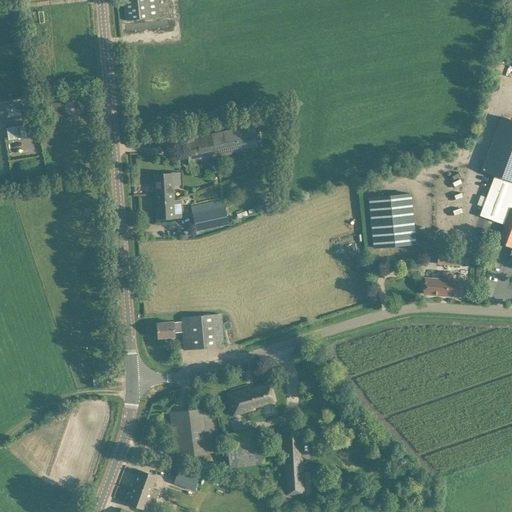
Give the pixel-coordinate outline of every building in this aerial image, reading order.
[(123,0),(126,20),(135,19),(147,18),(159,16),(157,0),(123,0)] [(64,101),(54,102),(56,116),(65,116),(64,101)] [(495,176),(479,216),(495,221),(502,224),(505,225),(498,242),(505,244),(511,247),(511,119),(502,116),(481,171),(494,175),(495,176)] [(184,141),(189,162),(190,169),(192,176),(199,174),(198,167),(196,160),(215,156),(216,157),(259,147),(254,125),(194,139),(184,141)] [(174,201),(174,200),(173,185),(180,184),(180,173),(155,174),(156,202),(174,201)] [(467,181),(465,175),(458,177),(462,189),(469,187),(467,181)] [(410,193),(369,197),(374,248),(415,244),(410,193)] [(182,199),(174,200),(174,201),(156,202),(157,219),(183,217),(182,199)] [(191,207),(192,212),(195,226),(196,231),(228,224),(223,200),(191,207)] [(460,264),(461,253),(441,251),(440,262),(460,264)] [(462,297),(462,287),(463,279),(452,278),(452,272),(444,271),(444,277),(425,276),(425,284),(424,294),(462,297)] [(202,316),(181,318),(181,322),(173,322),(157,323),(158,338),(175,337),(174,333),(182,332),(184,349),(224,346),(223,336),(221,315),(202,316)] [(253,405),(253,407),(274,401),(269,384),(249,390),(249,388),(227,395),(233,415),(250,410),(249,407),(253,405)] [(215,407),(170,412),(175,457),(220,451),(215,407)] [(300,424),(292,425),(292,427),(283,427),(286,494),(304,493),(300,424)] [(226,434),(230,467),(264,462),(260,429),(226,434)] [(140,470),(134,487),(157,495),(159,491),(152,489),(156,476),(140,470)] [(178,471),(174,483),(195,490),(199,478),(178,471)] [(157,495),(134,487),(128,503),(151,511),(157,495)]
